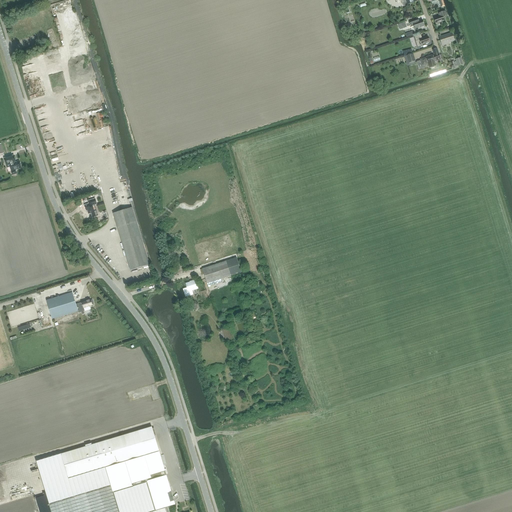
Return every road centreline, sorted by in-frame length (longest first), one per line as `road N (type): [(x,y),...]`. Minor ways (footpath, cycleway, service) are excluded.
road 1 (unclassified): [(211,511),(160,351),(61,220),(0,32)]
road 2 (track): [(511,352),(317,413),(189,440)]
road 3 (track): [(471,63),(460,76),(511,238)]
